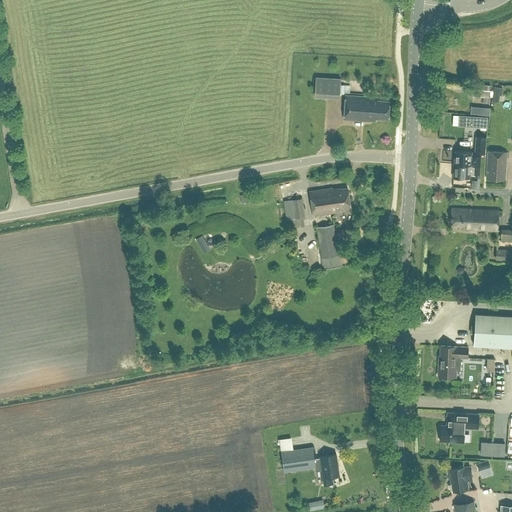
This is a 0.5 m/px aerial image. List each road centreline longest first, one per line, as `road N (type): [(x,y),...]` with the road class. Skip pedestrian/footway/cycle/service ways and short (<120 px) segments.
road 1 (unclassified): [(0,217),(301,161),(410,158)]
road 2 (tertiary): [(405,511),(392,401),(410,158)]
road 3 (tertiary): [(410,158),(417,4)]
